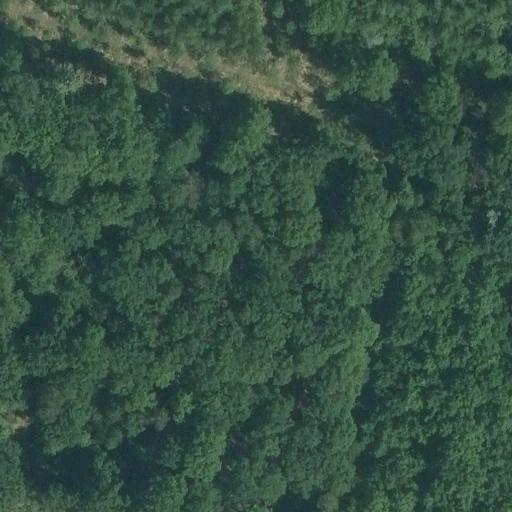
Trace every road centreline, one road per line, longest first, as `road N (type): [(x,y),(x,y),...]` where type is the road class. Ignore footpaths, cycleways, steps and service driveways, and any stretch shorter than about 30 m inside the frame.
road 1 (track): [(0,62),(386,171)]
road 2 (track): [(386,171),(315,511)]
road 3 (track): [(268,76),(0,8)]
road 4 (track): [(511,146),(268,76)]
road 5 (track): [(145,511),(0,473)]
road 6 (track): [(511,206),(386,171)]
